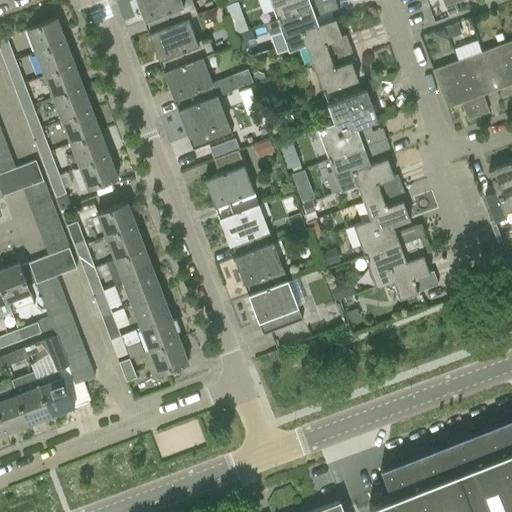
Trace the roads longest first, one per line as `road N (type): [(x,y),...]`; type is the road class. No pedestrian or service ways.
road 1 (residential): [(239,389),(98,0)]
road 2 (secondary): [(268,456),(511,363)]
road 3 (residential): [(443,153),(384,0)]
road 4 (secondary): [(117,511),(268,456)]
road 5 (residential): [(128,432),(71,285)]
road 6 (residential): [(0,479),(128,432)]
road 7 (residential): [(472,268),(438,177),(443,153)]
